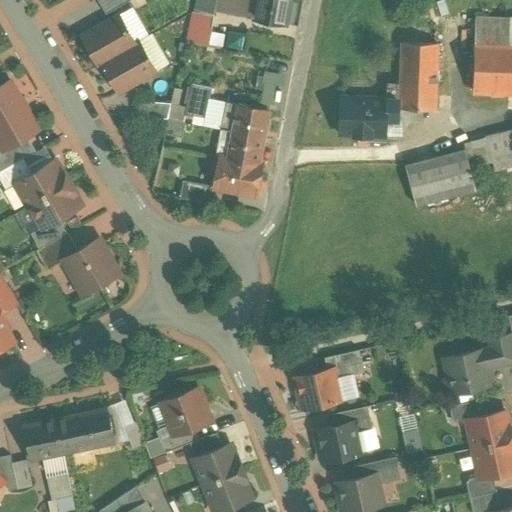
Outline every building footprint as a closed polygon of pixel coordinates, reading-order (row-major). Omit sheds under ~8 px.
[(97,0),(106,15),(132,0),(97,0)] [(215,0),(197,0),(194,12),(190,35),(209,38),(213,15),(212,15),(213,10),(215,0)] [(257,0),(215,0),(213,10),(254,17),(257,0)] [(288,0),(257,0),(254,17),(254,19),(284,24),(288,0)] [(119,16),(82,37),(99,67),(103,65),(102,64),(135,45),(135,44),(119,16)] [(511,21),(476,20),(473,94),(511,95),(511,21)] [(227,48),(244,49),(245,33),(228,31),(227,48)] [(155,72),(138,42),(135,44),(135,45),(102,64),(103,65),(119,93),(155,72)] [(438,45),(402,43),(400,100),(401,100),(401,110),(436,112),(438,45)] [(258,72),(257,89),(264,90),(263,104),(276,105),(279,74),(258,72)] [(10,82),(0,87),(0,144),(3,149),(4,150),(27,137),(38,131),(10,82)] [(212,88),(192,84),(185,117),(205,121),(212,88)] [(400,100),(342,97),(340,135),(341,135),(341,133),(356,134),(356,136),(385,138),(386,123),(400,124),(401,110),(401,100),(400,100)] [(171,104),(139,102),(138,117),(167,120),(171,104)] [(269,111),(226,103),(221,130),(263,138),(269,111)] [(185,124),(168,120),(165,135),(182,139),(185,124)] [(220,159),(258,165),(263,138),(221,130),(221,131),(220,131),(215,158),(220,159)] [(27,137),(4,150),(3,149),(0,150),(0,173),(24,159),(36,153),(27,137)] [(445,159),(405,168),(415,208),(475,193),(465,153),(445,158),(445,159)] [(24,159),(0,173),(0,180),(6,191),(16,185),(16,184),(33,174),(24,159)] [(258,165),(220,159),(215,188),(256,196),(261,165),(258,165)] [(33,174),(16,184),(16,185),(29,206),(69,183),(66,177),(64,178),(54,161),(33,174)] [(211,186),(183,181),(180,199),(208,204),(211,186)] [(69,183),(29,206),(41,228),(42,229),(59,220),(81,207),(71,190),(73,189),(69,183)] [(59,220),(42,229),(41,228),(31,234),(40,250),(67,234),(59,220)] [(40,250),(37,252),(48,271),(64,262),(63,260),(78,251),(68,234),(67,234),(40,250)] [(78,251),(63,260),(64,262),(83,295),(87,293),(92,294),(101,289),(102,284),(119,274),(99,239),(78,251)] [(0,314),(17,305),(0,276),(0,275),(0,314)] [(0,350),(14,342),(0,316),(0,350)] [(511,334),(490,340),(492,348),(496,365),(511,361),(511,334)] [(492,348),(449,358),(451,369),(443,382),(450,386),(452,394),(489,386),(485,367),(496,365),(492,348)] [(359,350),(324,358),(327,371),(334,370),(336,379),(364,373),(359,350)] [(327,371),(296,378),(299,390),(298,390),(297,393),(300,407),(303,409),(341,400),(336,379),(334,370),(327,371)] [(186,394),(183,392),(174,396),(173,399),(161,403),(170,426),(174,435),(193,427),(210,421),(205,408),(206,404),(201,390),(197,389),(186,394)] [(476,401),(449,407),(452,421),(457,424),(466,422),(470,421),(469,419),(480,417),(476,401)] [(367,406),(332,414),(335,427),(354,422),(357,432),(372,429),(367,406)] [(106,409),(56,420),(63,454),(113,444),(106,409)] [(480,417),(469,419),(470,421),(466,422),(472,449),(511,440),(511,434),(511,433),(510,433),(505,411),(480,417)] [(56,420),(24,427),(31,461),(63,454),(56,420)] [(137,422),(124,427),(132,450),(145,444),(137,422)] [(335,427),(317,431),(319,443),(317,446),(320,459),(323,461),(335,459),(338,460),(347,458),(348,456),(357,454),(354,440),(358,439),(357,432),(354,422),(335,427)] [(193,427),(174,435),(170,426),(156,431),(165,453),(190,444),(198,440),(193,427)] [(198,440),(190,444),(196,458),(223,447),(217,433),(198,440)] [(511,440),(472,449),(478,477),(482,476),(482,478),(493,476),(511,471),(511,440)] [(223,447),(196,458),(197,462),(195,466),(203,485),(242,470),(239,463),(237,463),(230,444),(223,447)] [(11,455),(0,457),(0,476),(3,481),(3,482),(10,491),(18,490),(12,464),(11,455)] [(396,457),(353,467),(356,479),(391,472),(391,473),(399,471),(396,457)] [(12,464),(18,490),(32,487),(26,461),(12,464)] [(242,470),(203,485),(209,502),(214,504),(216,511),(217,511),(243,502),(251,499),(243,478),(244,477),(242,470)] [(356,479),(337,483),(340,495),(338,498),(341,511),(350,511),(378,506),(375,492),(379,492),(378,485),(393,481),(391,473),(391,472),(356,479)] [(67,474),(47,478),(51,495),(55,494),(56,501),(72,497),(67,474)] [(493,476),(482,478),(482,476),(478,477),(469,479),(466,484),(469,498),(496,492),(493,476)] [(136,487),(99,511),(98,511),(125,511),(136,507),(128,494),(137,488),(136,487)] [(496,492),(469,498),(472,511),(498,511),(500,511),(496,492)] [(136,507),(125,511),(149,511),(145,502),(136,507)] [(246,511),(243,502),(217,511),(246,511)]
